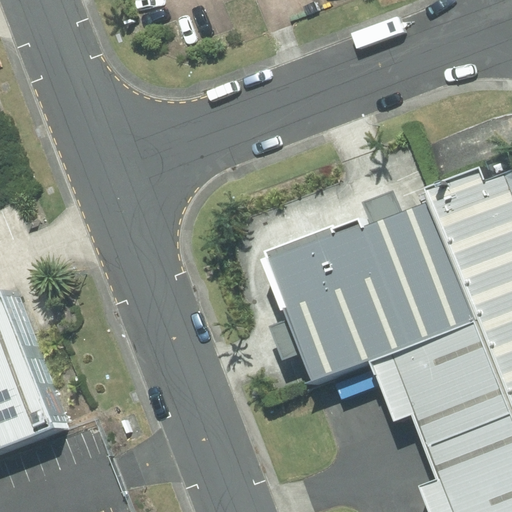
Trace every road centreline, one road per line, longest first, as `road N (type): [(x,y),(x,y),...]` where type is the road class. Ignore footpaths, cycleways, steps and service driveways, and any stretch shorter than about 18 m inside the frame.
road 1 (residential): [(511,18),(106,164)]
road 2 (residential): [(238,511),(106,164)]
road 3 (residential): [(106,164),(38,0)]
